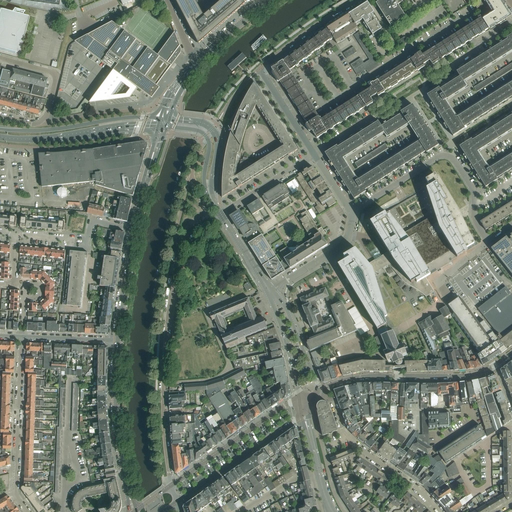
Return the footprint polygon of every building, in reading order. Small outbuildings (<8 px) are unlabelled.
[(196,1),(195,0),(174,0),(175,1),(191,30),(198,44),(202,41),(245,4),(244,2),(242,0),(221,0),(203,16),(196,1)] [(405,17),(397,4),(399,3),(401,2),(400,0),(381,0),(376,4),(385,19),(389,16),(394,24),(398,21),(398,20),(400,19),(400,20),(405,17)] [(511,16),(501,0),(485,0),(493,12),(483,18),(489,28),(494,25),(494,26),(494,27),(511,16)] [(381,29),(372,14),(374,12),(367,2),(352,12),(351,11),(348,13),(348,12),(347,13),(354,24),(355,24),(363,19),(372,35),(381,29)] [(0,50),(19,56),(29,17),(22,15),(25,11),(14,9),(12,12),(0,8),(0,50)] [(358,30),(355,24),(354,24),(347,13),(326,26),(327,28),(331,35),(333,37),(333,38),(337,44),(358,30)] [(432,65),(468,41),(489,28),(483,18),(482,19),(479,15),(477,16),(479,20),(468,27),(462,31),(436,48),(435,47),(425,53),(430,62),(432,65)] [(162,77),(177,58),(180,54),(180,53),(181,52),(181,51),(181,50),(181,49),(181,48),(180,46),(174,32),(157,55),(112,21),(98,29),(75,42),(113,70),(89,102),(110,100),(125,79),(148,96),(152,99),(160,88),(156,86),(162,77)] [(307,123),(317,117),(304,96),(299,89),(288,71),(289,71),(290,70),(289,70),(333,37),(331,35),(327,28),(326,28),(323,30),(321,32),(320,30),(317,32),(318,34),(308,41),(307,40),(305,42),(306,43),(296,51),(295,49),(292,51),(293,53),(278,64),(277,63),(276,65),(271,68),(273,71),(272,72),(279,82),(280,81),(289,95),(294,102),(307,123)] [(251,47),(254,51),(269,38),(266,34),(251,47)] [(399,40),(403,46),(404,45),(406,44),(408,43),(404,37),(399,40)] [(463,82),(511,50),(511,43),(508,37),(506,38),(501,41),(502,42),(492,48),(491,47),(484,52),(481,54),(482,55),(472,61),(471,60),(460,67),(456,70),(460,76),(463,82)] [(229,65),(232,69),(247,56),(244,52),(229,65)] [(378,96),(424,66),(430,62),(425,53),(422,55),(420,52),(414,56),(416,58),(374,84),(373,82),(369,85),(371,88),(366,91),(370,98),(376,94),(378,96)] [(372,70),(381,65),(378,62),(375,56),(369,60),(367,62),(364,63),(361,65),(359,67),(361,69),(362,72),(366,70),(368,73),(372,70)] [(477,92),(511,69),(511,62),(474,88),(477,92)] [(47,79),(12,69),(11,72),(9,71),(9,72),(1,70),(0,75),(0,86),(3,87),(7,88),(45,99),(49,85),(45,84),(47,79)] [(467,87),(463,82),(460,76),(456,70),(455,70),(459,75),(453,78),(454,80),(450,83),(453,88),(456,93),(467,87)] [(511,100),(510,98),(511,96),(511,81),(456,118),(463,129),(464,129),(470,125),(469,124),(479,118),(480,119),(490,112),(489,111),(499,105),(500,106),(511,100)] [(226,151),(225,153),(238,155),(239,153),(242,141),(246,126),(251,115),(256,105),(260,111),(270,106),(254,82),(252,86),(251,88),(250,89),(249,91),(248,93),(247,95),(229,127),(228,127),(231,131),(226,150),(226,151)] [(453,88),(450,83),(445,86),(444,84),(438,88),(437,88),(442,95),(445,100),(456,93),(453,88)] [(450,109),(442,95),(437,88),(427,95),(430,100),(429,101),(435,112),(437,111),(440,116),(450,109)] [(7,107),(11,91),(9,90),(7,99),(5,98),(3,106),(5,107),(5,106),(7,107)] [(316,138),(368,106),(373,102),(370,98),(366,91),(356,97),(356,99),(320,122),(317,117),(307,123),(306,125),(310,132),(312,131),(316,138)] [(19,96),(19,93),(18,93),(16,99),(14,98),(13,100),(11,109),(13,109),(14,109),(16,109),(19,96)] [(23,97),(24,94),(19,93),(19,96),(16,109),(17,109),(18,110),(20,111),(22,103),(20,102),(21,97),(23,97)] [(24,111),(29,95),(24,94),(23,97),(25,98),(24,103),(22,103),(20,111),(22,111),(23,111),(24,111)] [(33,114),(37,98),(34,97),(33,100),(34,101),(33,106),(31,105),(29,113),(31,114),(32,113),(33,114)] [(67,111),(68,116),(80,113),(90,99),(86,97),(77,109),(67,111)] [(39,110),(41,103),(44,104),(45,100),(37,98),(33,114),(35,114),(35,115),(37,115),(38,115),(38,113),(39,113),(40,113),(40,112),(41,112),(41,111),(40,111),(40,110),(39,110)] [(422,120),(424,119),(417,109),(415,110),(412,104),(402,111),(415,132),(425,125),(422,120)] [(298,150),(285,130),(270,106),(260,111),(282,146),(288,156),(290,155),(298,150)] [(456,118),(450,109),(440,116),(443,121),(441,122),(448,132),(450,131),(453,136),(463,129),(456,118)] [(402,111),(401,112),(395,115),(396,117),(391,120),(395,125),(398,130),(409,123),(406,118),(402,111)] [(511,129),(511,112),(511,113),(506,116),(507,118),(497,124),(496,123),(486,129),(487,131),(477,137),(476,135),(471,139),(470,140),(477,152),(511,129)] [(380,125),(377,120),(372,123),(373,125),(363,131),(362,129),(351,136),(352,137),(343,144),(342,142),(335,146),(343,158),(384,132),(380,125)] [(395,125),(391,120),(387,123),(386,121),(380,125),(384,132),(387,137),(398,130),(395,125)] [(437,140),(430,129),(428,130),(425,125),(415,132),(428,152),(438,145),(435,140),(437,140)] [(411,161),(420,155),(421,156),(427,153),(428,152),(423,145),(420,140),(399,154),(402,159),(406,166),(412,162),(411,161)] [(496,181),(488,169),(470,140),(459,146),(462,151),(461,152),(468,163),(469,162),(475,172),(474,172),(481,183),(482,182),(485,187),(496,181)] [(136,185),(146,152),(147,147),(147,146),(147,145),(147,144),(146,143),(146,142),(145,142),(144,142),(143,142),(125,144),(92,149),(58,153),(39,154),(42,187),(96,182),(96,185),(133,196),(134,193),(134,192),(135,187),(136,187),(136,185)] [(355,163),(357,168),(361,165),(365,163),(369,160),(373,158),(377,156),(380,153),(384,151),(388,148),(385,144),(381,146),(377,148),(374,151),(370,153),(366,156),(362,158),(358,160),(355,163)] [(241,186),(284,158),(288,156),(282,146),(236,176),(241,186)] [(350,169),(343,158),(335,146),(325,153),(328,158),(326,159),(333,169),(335,168),(339,176),(350,169)] [(237,166),(238,155),(225,153),(225,155),(224,158),(224,161),(224,164),(223,166),(223,169),(223,172),(222,176),(222,177),(222,181),(222,184),(222,187),(222,189),(222,192),(222,195),(222,198),(241,186),(236,176),(237,166)] [(511,153),(488,169),(496,181),(502,176),(501,175),(511,169),(511,170),(511,153)] [(406,166),(402,159),(399,154),(378,167),(381,172),(386,179),(391,175),(390,174),(400,168),(401,169),(406,166)] [(301,172),(298,174),(300,178),(298,179),(301,183),(306,180),(304,177),(308,174),(310,178),(317,173),(314,169),(313,169),(312,166),(311,166),(310,167),(308,167),(301,172)] [(380,182),(386,179),(381,172),(378,167),(357,180),(364,192),(365,192),(371,188),(370,187),(380,181),(380,182)] [(357,180),(350,169),(339,176),(344,183),(342,184),(349,195),(351,194),(354,199),(364,192),(357,180)] [(306,180),(301,183),(304,188),(303,188),(304,191),(311,187),(321,181),(323,179),(322,178),(321,177),(320,178),(317,173),(310,178),(312,181),(308,183),(306,180)] [(374,274),(388,265),(392,269),(394,271),(396,273),(398,275),(399,277),(401,279),(403,281),(405,283),(407,284),(410,286),(412,287),(415,288),(417,290),(419,291),(421,293),(423,295),(426,297),(434,292),(426,277),(430,275),(425,266),(452,250),(457,257),(467,251),(466,248),(474,243),(462,219),(457,209),(438,177),(437,177),(435,174),(425,179),(429,186),(426,188),(434,215),(404,234),(389,215),(387,216),(385,213),(370,222),(388,252),(383,255),(368,264),(355,248),(343,255),(345,259),(338,264),(377,330),(379,336),(388,332),(384,318),(387,316),(374,274)] [(311,187),(304,191),(306,193),(307,193),(309,197),(315,193),(313,190),(317,188),(319,191),(326,187),(323,182),(324,182),(324,181),(323,179),(321,181),(311,187)] [(289,193),(284,185),(282,186),(281,185),(272,190),(280,203),(290,196),(288,194),(289,193)] [(315,193),(309,197),(313,202),(314,201),(316,204),(330,195),(332,194),(330,190),(329,191),(326,187),(319,191),(320,194),(317,196),(315,193)] [(280,203),(272,190),(263,196),(264,197),(263,198),(270,209),(273,207),(280,203)] [(325,210),(323,206),(327,204),(329,207),(336,203),(333,198),(332,199),(330,195),(316,204),(319,207),(317,208),(320,213),(325,210)] [(130,207),(132,200),(118,196),(118,199),(120,199),(120,203),(117,203),(117,201),(114,201),(114,203),(130,207)] [(259,199),(257,200),(249,205),(247,206),(247,207),(252,215),(258,211),(264,207),(259,199)] [(129,214),(130,207),(114,203),(113,206),(117,207),(117,205),(119,206),(118,209),(115,209),(115,211),(129,214)] [(510,214),(504,204),(502,206),(501,207),(500,206),(499,207),(499,208),(499,209),(496,211),(502,220),(510,214)] [(127,222),(129,214),(115,211),(114,214),(117,214),(117,217),(114,216),(114,215),(109,214),(108,218),(127,222)] [(290,268),(327,245),(323,238),(327,236),(321,227),(318,229),(306,211),(303,212),(301,214),(301,213),(300,214),(303,218),(300,220),(303,224),(302,224),(312,240),(300,247),(299,246),(299,245),(298,245),(297,245),(296,245),(296,246),(295,247),(287,248),(287,247),(280,251),(285,259),(290,268)] [(502,220),(496,211),(493,213),(493,212),(492,212),(491,212),(490,213),(491,214),(490,214),(489,214),(487,215),(494,225),(502,220)] [(260,236),(258,232),(258,230),(258,229),(257,227),(256,226),(255,225),(254,224),(252,224),(251,224),(249,224),(248,224),(247,225),(239,212),(231,216),(244,236),(245,235),(249,242),(248,243),(271,280),(285,271),(290,268),(285,259),(280,263),(262,234),(260,236)] [(494,225),(487,215),(485,216),(486,217),(485,218),(484,217),(483,217),(483,218),(482,218),(482,219),(483,219),(483,220),(480,222),(485,230),(494,225)] [(123,244),(124,238),(110,235),(109,238),(114,239),(114,242),(123,244)] [(511,251),(510,249),(511,247),(511,244),(509,240),(508,240),(506,236),(491,248),(494,252),(511,274),(511,251)] [(122,250),(123,244),(114,242),(108,241),(108,243),(109,243),(108,245),(101,242),(100,249),(111,251),(121,252),(121,250),(122,250)] [(121,252),(111,251),(100,249),(99,255),(103,256),(120,259),(121,252)] [(62,305),(71,306),(78,307),(82,307),(87,259),(88,253),(68,251),(67,256),(62,305)] [(116,288),(119,267),(120,259),(103,256),(104,256),(103,262),(102,262),(103,262),(102,268),(101,268),(102,268),(101,274),(100,277),(98,276),(98,279),(100,280),(100,285),(99,285),(99,286),(101,286),(116,288)] [(31,278),(31,271),(31,270),(32,265),(19,264),(19,268),(20,268),(20,276),(22,278),(31,278)] [(40,280),(47,273),(44,270),(43,270),(43,268),(39,268),(39,270),(39,280),(40,280)] [(43,282),(49,276),(48,274),(49,273),(48,272),(47,273),(40,280),(43,282)] [(46,285),(52,279),(54,278),(53,277),(51,278),(49,276),(43,282),(46,285)] [(252,288),(249,282),(243,285),(247,291),(252,288)] [(115,294),(116,288),(101,286),(101,288),(99,288),(99,290),(101,290),(100,292),(115,294)] [(511,294),(505,286),(477,309),(481,312),(497,334),(495,336),(497,338),(498,339),(501,343),(507,349),(511,345),(511,294)] [(325,288),(324,288),(301,298),(300,298),(300,299),(303,306),(302,306),(306,315),(305,315),(307,319),(308,319),(311,327),(310,327),(311,328),(311,327),(312,327),(315,335),(316,334),(317,337),(307,341),(307,342),(306,343),(308,346),(310,351),(332,342),(356,331),(342,303),(341,303),(336,305),(336,304),(331,306),(327,297),(328,296),(325,288)] [(114,301),(115,294),(100,292),(100,295),(102,295),(101,299),(114,301)] [(51,304),(45,298),(42,301),(48,307),(50,305),(51,307),(52,306),(51,304)] [(216,328),(218,327),(227,349),(246,341),(244,337),(264,329),(265,330),(267,329),(267,328),(267,327),(265,324),(267,323),(266,320),(264,321),(262,317),(257,319),(249,298),(248,298),(209,314),(212,321),(215,320),(216,323),(214,324),(216,328)] [(48,307),(42,301),(39,303),(40,305),(43,308),(46,312),(46,311),(48,310),(46,309),(48,307)] [(478,323),(466,305),(461,308),(454,313),(453,314),(480,352),(481,351),(491,343),(496,340),(481,321),(478,323)] [(449,329),(445,322),(446,322),(444,318),(452,314),(448,309),(446,306),(439,310),(442,315),(433,320),(430,317),(421,322),(418,324),(421,331),(425,329),(432,326),(436,335),(437,335),(447,331),(450,330),(449,329)] [(360,316),(353,320),(355,324),(354,325),(360,336),(362,335),(369,330),(360,316)] [(111,326),(112,319),(100,317),(99,324),(99,325),(111,326)] [(501,354),(507,349),(501,343),(498,339),(497,338),(495,336),(484,320),(479,324),(491,339),(493,343),(501,354)] [(110,334),(111,326),(99,325),(99,324),(96,324),(96,334),(108,335),(110,334)] [(432,326),(425,329),(431,338),(436,335),(432,326)] [(277,359),(275,360),(275,359),(283,357),(284,357),(282,350),(281,351),(280,349),(282,348),(280,342),(274,327),(247,338),(250,345),(265,342),(267,353),(232,361),(235,368),(243,367),(258,364),(275,360),(277,360),(277,359)] [(431,338),(425,329),(421,331),(431,351),(436,349),(434,341),(433,341),(431,338)] [(402,363),(402,362),(402,361),(401,359),(404,358),(403,356),(407,355),(402,343),(401,343),(398,344),(393,330),(388,332),(379,336),(375,337),(380,350),(381,351),(382,350),(387,361),(388,363),(392,361),(392,363),(393,363),(395,362),(396,364),(397,365),(399,365),(401,365),(402,363)] [(439,339),(449,335),(447,331),(437,335),(439,339)] [(454,337),(451,338),(455,346),(457,349),(459,349),(467,369),(468,369),(470,369),(471,369),(475,369),(470,360),(466,352),(464,347),(463,345),(458,347),(454,337)] [(8,351),(14,352),(15,344),(13,342),(7,342),(6,356),(6,357),(10,357),(10,354),(8,354),(8,351)] [(451,342),(444,344),(445,349),(444,349),(445,352),(447,352),(449,361),(448,362),(448,364),(448,365),(447,366),(448,371),(450,371),(451,370),(456,370),(457,370),(459,370),(456,362),(457,362),(456,361),(453,350),(457,349),(455,346),(452,347),(451,342)] [(34,356),(34,343),(28,343),(27,344),(26,351),(33,351),(33,352),(32,352),(32,355),(31,355),(31,357),(34,357),(34,356)] [(482,352),(489,362),(489,361),(494,358),(499,355),(501,354),(493,343),(482,352)] [(50,369),(51,344),(45,344),(44,357),(43,368),(50,369)] [(107,376),(108,348),(108,347),(107,346),(94,346),(94,349),(97,349),(97,354),(96,354),(96,355),(96,356),(97,356),(97,362),(96,362),(96,363),(96,364),(97,364),(97,374),(98,374),(98,376),(107,376)] [(466,370),(462,360),(457,349),(453,350),(457,362),(456,362),(459,370),(466,370)] [(392,363),(392,361),(388,363),(387,361),(382,350),(381,351),(362,359),(361,357),(338,363),(338,364),(338,366),(342,376),(353,374),(360,372),(363,371),(373,371),(392,372),(392,369),(392,367),(392,366),(392,363)] [(481,367),(477,359),(475,355),(472,350),(468,352),(469,356),(471,355),(472,357),(470,358),(472,361),(475,369),(481,367)] [(323,370),(322,370),(320,364),(319,360),(315,351),(311,353),(318,371),(321,379),(322,382),(324,383),(325,383),(327,381),(327,382),(327,381),(323,370)] [(447,366),(444,352),(438,353),(440,361),(439,361),(441,371),(448,371),(447,366)] [(489,362),(482,352),(477,355),(483,366),(484,365),(489,362)] [(332,366),(330,359),(329,357),(323,360),(324,363),(327,368),(328,368),(332,380),(336,378),(332,366)] [(336,357),(333,358),(330,359),(332,366),(336,378),(337,378),(342,376),(338,366),(338,364),(336,357)] [(286,365),(284,359),(284,358),(277,360),(275,360),(258,364),(259,371),(266,369),(267,369),(273,368),(277,367),(286,365)] [(428,371),(427,364),(427,358),(424,358),(424,360),(404,360),(405,366),(392,367),(392,369),(406,368),(406,372),(411,372),(416,372),(421,371),(424,371),(427,371),(428,371)] [(441,371),(439,361),(439,360),(430,360),(430,361),(427,361),(427,364),(428,371),(440,371),(441,371)] [(51,369),(51,370),(56,371),(56,370),(57,370),(57,374),(61,374),(61,371),(62,362),(52,362),(51,369)] [(327,368),(324,363),(320,364),(322,370),(323,370),(327,381),(328,381),(327,381),(332,380),(328,368),(327,368)] [(287,376),(286,370),(286,365),(277,367),(273,368),(267,369),(270,380),(274,379),(275,384),(278,383),(280,386),(281,385),(289,384),(287,376)] [(511,376),(511,375),(506,365),(500,370),(506,384),(511,381),(510,377),(511,376)] [(218,387),(224,385),(231,381),(235,379),(232,373),(223,378),(206,383),(181,385),(181,388),(184,387),(185,392),(207,390),(218,387)] [(501,389),(494,374),(485,378),(488,386),(489,385),(490,388),(492,393),(501,389)] [(94,382),(92,386),(98,386),(107,386),(108,376),(107,376),(98,376),(98,382),(94,382)] [(262,392),(261,385),(257,377),(249,381),(254,389),(255,392),(255,391),(261,401),(266,410),(271,407),(266,399),(262,392)] [(494,399),(492,393),(491,393),(489,386),(489,387),(488,386),(485,378),(479,380),(493,427),(495,431),(495,432),(504,425),(502,421),(495,404),(494,401),(494,399)] [(492,427),(484,404),(485,403),(478,381),(478,380),(478,379),(471,381),(476,400),(476,399),(477,402),(483,423),(487,436),(495,432),(495,431),(493,427),(492,427)] [(476,400),(471,381),(466,382),(470,404),(477,402),(476,399),(476,400)] [(468,402),(464,382),(459,383),(462,399),(462,403),(468,402)] [(374,401),(374,396),(374,394),(373,391),(373,383),(366,383),(367,394),(369,394),(369,399),(370,399),(372,418),(375,418),(374,401)] [(381,411),(381,400),(382,383),(373,383),(373,391),(376,391),(376,401),(374,401),(375,418),(382,418),(381,411)] [(389,391),(391,391),(391,384),(391,383),(382,383),(381,400),(389,400),(389,391)] [(397,405),(397,397),(398,391),(399,384),(399,383),(391,383),(391,384),(391,391),(390,398),(390,406),(390,409),(390,411),(390,416),(392,416),(392,420),(398,420),(398,409),(398,405),(397,405)] [(456,407),(455,383),(448,384),(448,394),(449,403),(449,406),(449,409),(452,409),(452,413),(461,413),(461,408),(460,407),(456,407)] [(291,393),(289,384),(281,385),(281,387),(280,388),(280,389),(281,389),(283,399),(290,395),(291,393)] [(361,400),(357,384),(356,384),(353,385),(348,386),(351,396),(355,395),(356,397),(362,418),(365,417),(365,415),(361,400)] [(418,403),(418,384),(419,384),(406,384),(405,392),(405,401),(410,402),(416,402),(418,403)] [(438,406),(438,392),(437,384),(430,384),(427,384),(427,385),(427,393),(431,393),(431,401),(431,406),(438,406)] [(448,384),(437,384),(438,392),(438,397),(441,397),(441,395),(448,394),(448,384)] [(278,402),(273,395),(271,392),(274,389),(275,388),(273,385),(265,390),(270,397),(266,399),(271,407),(278,402)] [(347,392),(345,386),(339,388),(334,390),(336,396),(347,392)] [(351,396),(348,386),(345,386),(347,392),(349,398),(349,399),(352,405),(353,408),(356,415),(357,417),(361,416),(355,398),(352,398),(351,396)] [(245,395),(241,389),(237,392),(241,399),(245,396),(245,395)] [(255,392),(254,389),(249,392),(255,404),(256,407),(257,406),(257,407),(261,414),(264,412),(266,410),(261,401),(255,391),(255,392)] [(283,399),(281,389),(280,389),(276,392),(276,393),(273,395),(278,402),(283,399)] [(243,426),(234,411),(233,411),(220,391),(217,393),(216,391),(213,393),(214,395),(215,395),(238,430),(243,426)] [(505,400),(503,395),(501,391),(494,394),(496,398),(496,399),(497,400),(498,403),(499,403),(505,400)] [(185,400),(185,395),(185,392),(181,392),(182,395),(174,396),(169,396),(169,402),(170,402),(170,404),(169,404),(169,409),(182,408),(182,407),(183,406),(184,405),(184,404),(185,403),(185,402),(185,400)] [(255,418),(250,411),(249,410),(248,410),(245,407),(235,392),(231,395),(235,402),(239,407),(249,422),(254,418),(255,418)] [(261,414),(257,407),(257,406),(256,407),(255,404),(249,392),(246,394),(245,395),(245,396),(241,399),(249,410),(250,411),(255,418),(261,414)] [(349,398),(347,392),(336,396),(338,402),(349,399),(349,398)] [(215,395),(214,395),(209,398),(210,400),(212,404),(217,412),(232,434),(238,430),(215,395)] [(349,399),(338,402),(338,403),(342,412),(349,410),(350,409),(349,406),(352,405),(349,399)] [(363,399),(361,400),(365,415),(369,415),(369,405),(365,406),(363,399)] [(510,417),(507,407),(508,407),(507,405),(505,400),(499,403),(501,407),(500,407),(501,409),(504,419),(504,420),(502,421),(504,425),(511,420),(511,419),(511,418),(511,416),(510,417)] [(317,410),(317,411),(322,436),(338,430),(329,406),(328,403),(327,403),(326,402),(325,402),(324,401),(323,401),(322,401),(321,401),(320,401),(319,402),(318,403),(317,404),(317,405),(316,406),(316,407),(316,408),(317,408),(317,409),(317,410)] [(249,422),(239,407),(234,411),(243,426),(249,422)] [(206,419),(201,410),(199,414),(199,421),(196,424),(197,427),(200,424),(201,424),(204,428),(205,428),(202,424),(207,421),(206,419)] [(349,410),(342,412),(348,430),(358,423),(355,416),(352,417),(351,415),(349,410)] [(390,416),(390,411),(381,411),(382,418),(381,419),(387,419),(387,421),(392,421),(392,420),(392,416),(390,416)] [(232,434),(217,412),(213,415),(216,419),(217,418),(221,423),(218,425),(227,438),(232,434)] [(450,427),(450,412),(438,413),(438,412),(428,413),(428,416),(428,420),(428,423),(428,427),(428,428),(439,427),(450,427)] [(178,415),(170,416),(170,424),(178,424),(178,425),(191,424),(194,424),(196,424),(199,421),(199,414),(194,414),(185,415),(178,415)] [(211,416),(206,419),(207,421),(208,421),(221,442),(226,438),(220,429),(219,430),(217,426),(218,425),(213,418),(211,416)] [(221,442),(208,421),(207,421),(202,424),(205,428),(204,428),(205,431),(207,434),(209,433),(210,435),(211,436),(217,445),(221,442)] [(361,427),(363,426),(360,421),(359,422),(358,423),(348,430),(352,433),(360,427),(361,427)] [(364,431),(367,428),(370,424),(369,423),(362,430),(360,428),(353,434),(356,438),(364,430),(364,431)] [(191,424),(178,425),(178,424),(170,424),(171,434),(176,434),(186,433),(187,438),(187,443),(193,443),(191,424)] [(202,455),(198,448),(199,447),(196,443),(196,442),(194,427),(194,424),(191,424),(193,443),(193,446),(194,450),(195,461),(202,455)] [(207,434),(205,431),(204,428),(201,424),(200,424),(208,437),(210,435),(210,436),(211,436),(210,435),(209,433),(207,434)] [(370,424),(367,428),(372,432),(373,433),(376,429),(375,428),(372,425),(370,424)] [(109,432),(109,425),(89,427),(89,429),(90,434),(95,433),(94,429),(99,428),(100,433),(99,433),(109,432)] [(439,454),(432,458),(436,461),(441,460),(443,459),(446,464),(477,443),(475,442),(480,439),(481,440),(487,437),(479,425),(473,429),(469,432),(438,452),(439,454)] [(200,440),(199,436),(197,427),(194,427),(196,442),(196,443),(199,447),(198,448),(202,455),(207,452),(200,441),(200,440)] [(206,440),(206,441),(197,427),(199,436),(200,440),(200,441),(207,452),(212,449),(206,440)] [(299,437),(296,427),(295,427),(291,429),(294,442),(300,441),(299,437)] [(295,446),(294,442),(291,429),(284,434),(290,442),(289,442),(291,445),(293,447),(295,446)] [(368,434),(364,431),(364,430),(356,438),(363,443),(366,440),(365,439),(369,435),(370,434),(369,433),(368,434)] [(370,449),(376,441),(383,433),(378,431),(371,438),(368,441),(366,440),(363,443),(370,449)] [(511,443),(511,437),(510,437),(510,431),(501,431),(499,433),(499,440),(503,440),(503,444),(511,443)] [(110,438),(109,432),(99,433),(99,435),(95,436),(95,438),(94,438),(94,440),(96,440),(95,440),(110,438)] [(409,450),(411,447),(418,436),(419,435),(419,434),(416,432),(403,450),(401,449),(399,448),(399,449),(396,452),(389,463),(391,464),(396,468),(408,450),(409,450)] [(290,442),(284,434),(280,437),(289,450),(293,447),(291,445),(289,442),(290,442)] [(429,446),(429,437),(428,437),(428,434),(422,435),(419,435),(418,436),(418,439),(428,446),(429,446)] [(217,445),(211,436),(210,436),(210,435),(208,437),(209,439),(207,441),(207,440),(206,440),(212,449),(217,445)] [(418,439),(418,436),(411,447),(416,451),(418,448),(428,454),(432,448),(429,446),(428,446),(418,439)] [(291,454),(289,450),(280,437),(273,442),(282,455),(292,469),(296,474),(301,472),(300,466),(291,454)] [(376,441),(370,449),(376,454),(387,440),(387,439),(384,437),(383,438),(384,439),(380,444),(376,441)] [(110,443),(110,438),(95,440),(96,440),(96,442),(90,443),(90,446),(101,445),(110,443)] [(397,441),(393,438),(390,442),(387,440),(376,454),(377,455),(377,454),(384,459),(393,447),(397,441)] [(303,452),(300,441),(294,442),(295,446),(297,454),(303,452)] [(396,452),(399,449),(396,446),(399,442),(397,441),(393,447),(384,459),(389,463),(396,452)] [(282,455),(273,442),(268,445),(278,459),(273,463),(274,465),(274,464),(278,470),(287,463),(282,456),(280,457),(280,456),(282,455)] [(91,453),(111,449),(110,443),(101,445),(101,448),(92,449),(85,450),(86,453),(91,452),(91,453)] [(183,469),(181,448),(183,447),(182,443),(172,445),(174,465),(173,465),(174,466),(175,473),(176,473),(177,474),(183,469)] [(195,461),(194,450),(193,446),(193,443),(187,443),(187,446),(187,447),(186,447),(188,465),(195,461)] [(278,459),(268,445),(264,448),(271,458),(273,457),(274,459),(272,461),(273,463),(278,459)] [(403,472),(411,460),(417,452),(416,451),(411,447),(409,450),(408,450),(396,468),(401,471),(403,472)] [(272,461),(263,449),(260,451),(261,453),(262,455),(261,456),(263,459),(265,457),(269,462),(268,463),(271,468),(273,470),(276,469),(273,465),(274,465),(273,463),(272,461)] [(356,457),(353,449),(347,452),(350,460),(351,462),(354,460),(353,458),(356,457)] [(268,463),(269,462),(265,457),(263,459),(261,456),(262,455),(261,453),(260,451),(253,456),(261,467),(264,465),(268,471),(271,468),(268,463)] [(347,452),(347,451),(341,453),(344,460),(347,459),(348,460),(350,460),(347,452)] [(2,453),(3,458),(5,466),(10,464),(10,461),(10,460),(9,456),(6,457),(5,452),(2,453)] [(303,452),(297,454),(298,458),(300,457),(301,461),(299,461),(300,466),(306,464),(303,452)] [(344,460),(341,453),(335,456),(336,456),(339,464),(341,463),(341,462),(344,460)] [(436,461),(428,454),(423,461),(426,463),(427,461),(431,465),(429,467),(431,469),(436,462),(436,461)] [(103,458),(94,460),(95,464),(98,463),(113,460),(112,455),(103,456),(103,458)] [(261,467),(253,456),(248,459),(261,477),(263,475),(259,469),(261,467)] [(336,456),(330,458),(334,469),(338,467),(340,466),(339,464),(336,456)] [(364,461),(359,457),(358,458),(356,462),(354,463),(358,465),(355,469),(357,471),(364,461)] [(267,487),(261,477),(248,459),(239,466),(248,479),(246,480),(247,481),(249,480),(254,487),(252,489),(256,494),(267,487)] [(412,471),(417,464),(411,460),(403,472),(411,478),(414,473),(412,471)] [(442,463),(441,460),(436,461),(436,462),(431,469),(430,471),(434,473),(433,474),(439,478),(440,477),(440,478),(441,477),(443,472),(446,469),(447,468),(442,463)] [(51,462),(43,461),(42,470),(51,470),(51,462)] [(365,470),(369,464),(364,461),(357,471),(359,472),(362,468),(365,470)] [(418,483),(425,473),(428,469),(427,469),(429,467),(422,462),(414,473),(411,478),(418,483)] [(310,480),(308,474),(306,464),(300,466),(301,472),(302,476),(304,481),(309,480),(310,480)] [(367,477),(374,467),(369,464),(365,470),(368,472),(365,475),(367,477)] [(115,471),(114,465),(104,467),(105,469),(100,470),(101,472),(100,472),(100,474),(101,473),(101,474),(115,471)] [(248,479),(239,466),(230,473),(236,482),(239,485),(245,495),(246,495),(249,500),(256,494),(252,489),(247,481),(246,480),(248,479)] [(338,467),(334,469),(332,469),(335,477),(341,474),(338,467)] [(375,477),(379,470),(379,471),(374,467),(367,477),(369,478),(371,475),(375,477)] [(384,474),(384,475),(384,474),(379,470),(375,477),(378,479),(376,482),(378,483),(384,474)] [(239,485),(236,482),(230,473),(225,476),(239,495),(242,493),(237,486),(239,485)] [(431,477),(425,473),(418,483),(423,486),(427,482),(431,478),(431,477)] [(344,482),(343,478),(347,476),(346,474),(335,478),(337,484),(344,482)] [(384,484),(389,478),(384,475),(384,474),(378,483),(380,485),(381,485),(382,486),(384,484)] [(440,488),(439,488),(445,483),(441,477),(440,478),(440,477),(439,478),(433,474),(431,477),(431,478),(427,482),(433,487),(429,492),(431,494),(440,488)] [(283,476),(272,483),(276,488),(286,481),(283,476)] [(119,511),(120,511),(121,511),(121,510),(121,509),(121,508),(122,507),(122,506),(122,505),(122,503),(122,502),(121,502),(121,501),(121,500),(116,477),(107,479),(112,503),(112,504),(112,505),(112,506),(112,507),(111,507),(111,508),(111,509),(110,509),(110,510),(107,511),(107,508),(99,510),(100,511),(119,511)] [(232,490),(223,477),(218,481),(227,494),(230,492),(232,490)] [(511,486),(511,479),(504,480),(504,483),(500,483),(500,491),(504,491),(504,489),(508,489),(508,492),(511,491),(511,486)] [(461,485),(458,480),(456,480),(453,483),(457,488),(461,485)] [(227,494),(218,481),(213,485),(220,496),(223,494),(224,496),(227,494)] [(350,486),(349,483),(345,485),(344,482),(337,484),(338,490),(350,486)] [(433,487),(427,482),(423,486),(427,491),(427,490),(429,492),(433,487)] [(276,488),(272,483),(267,487),(271,491),(276,488)] [(469,491),(464,483),(461,485),(457,488),(454,490),(454,489),(453,490),(454,491),(460,487),(465,494),(469,491)] [(107,493),(106,491),(105,484),(85,488),(85,489),(84,489),(83,490),(81,490),(81,491),(80,491),(78,492),(78,493),(77,493),(77,494),(76,494),(76,495),(75,496),(74,497),(74,498),(74,499),(73,500),(73,501),(73,502),(73,503),(73,504),(73,505),(73,506),(73,507),(73,508),(73,509),(74,510),(74,511),(78,511),(82,510),(81,509),(81,508),(81,507),(80,507),(80,506),(80,505),(80,504),(80,503),(80,502),(81,502),(81,501),(81,500),(82,500),(82,499),(83,498),(84,498),(84,497),(85,496),(86,496),(87,496),(88,496),(89,497),(107,493)] [(220,496),(213,485),(208,488),(217,502),(220,499),(218,497),(220,496)] [(379,499),(386,489),(382,486),(381,485),(380,485),(376,492),(379,494),(377,498),(379,499)] [(34,492),(31,487),(31,486),(24,486),(23,486),(22,486),(22,487),(21,488),(21,489),(22,490),(27,497),(34,492)] [(348,492),(347,489),(351,488),(350,486),(338,490),(341,496),(348,492)] [(449,494),(450,493),(452,491),(448,486),(441,491),(440,488),(431,494),(437,501),(449,494)] [(217,502),(208,488),(202,492),(210,503),(211,502),(213,501),(215,503),(217,502)] [(386,499),(391,492),(386,489),(379,499),(380,500),(383,497),(386,499)] [(453,511),(466,503),(473,497),(471,494),(469,491),(465,494),(466,496),(459,501),(457,498),(455,500),(456,500),(444,509),(446,511),(453,511)] [(38,496),(34,492),(27,497),(30,502),(38,496)] [(210,503),(202,492),(197,496),(205,507),(210,503)] [(344,501),(354,495),(352,493),(349,495),(348,493),(348,492),(341,496),(344,501)] [(412,496),(408,492),(402,498),(403,499),(401,501),(402,502),(405,504),(412,496)] [(506,501),(502,494),(499,496),(497,492),(495,493),(501,504),(506,501)] [(456,500),(455,500),(450,493),(449,494),(437,501),(443,508),(444,509),(456,500)] [(487,511),(491,510),(484,498),(483,497),(481,493),(479,495),(482,501),(483,501),(485,505),(482,507),(484,511),(487,511)] [(493,495),(490,497),(492,500),(496,507),(501,504),(495,493),(493,494),(493,495)] [(390,507),(398,498),(393,494),(388,500),(391,502),(388,505),(389,507),(390,507)] [(246,495),(245,495),(241,498),(244,503),(249,500),(246,495)] [(354,495),(344,501),(347,507),(354,502),(352,499),(355,497),(354,495)] [(15,506),(11,500),(9,497),(7,496),(2,499),(9,511),(15,506)] [(41,501),(38,496),(30,502),(34,506),(41,501)] [(197,511),(205,507),(197,496),(192,499),(196,511),(197,511)] [(417,500),(414,498),(412,496),(405,504),(407,506),(409,503),(410,504),(408,507),(409,508),(412,506),(417,500)] [(496,507),(492,500),(489,502),(486,497),(484,498),(491,510),(496,507)] [(316,506),(315,502),(314,498),(304,500),(305,504),(303,508),(299,509),(299,511),(308,511),(311,507),(316,506)] [(397,508),(402,502),(401,501),(398,498),(390,507),(389,507),(387,510),(388,511),(394,505),(397,508)] [(6,511),(9,511),(2,499),(0,500),(0,506),(1,508),(2,508),(3,507),(6,510),(4,511),(6,511)] [(196,511),(192,499),(183,506),(183,507),(184,511),(196,511)] [(237,508),(234,503),(232,500),(229,502),(226,504),(231,511),(234,510),(237,508)] [(243,505),(239,500),(237,502),(234,503),(237,508),(240,507),(243,505)] [(413,511),(414,511),(421,504),(417,500),(412,506),(414,508),(412,511),(413,511)] [(37,511),(44,506),(41,501),(34,506),(37,511)] [(351,511),(361,505),(359,503),(356,505),(354,502),(347,507),(351,511)]
